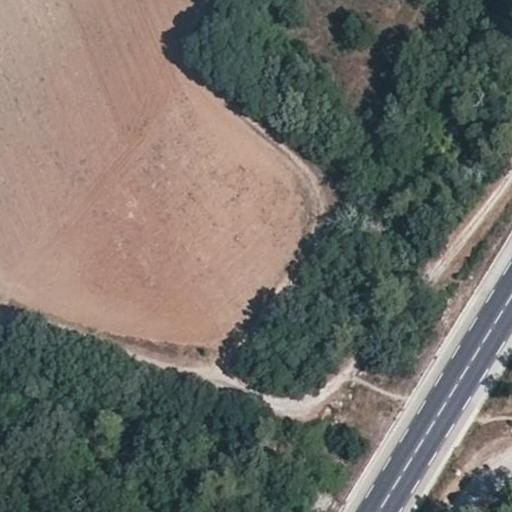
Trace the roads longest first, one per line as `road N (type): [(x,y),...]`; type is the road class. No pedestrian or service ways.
road 1 (track): [(511,170),(360,363),(325,393),(284,412)]
road 2 (unclassified): [(0,312),(284,412)]
road 3 (primary): [(379,511),(511,301)]
